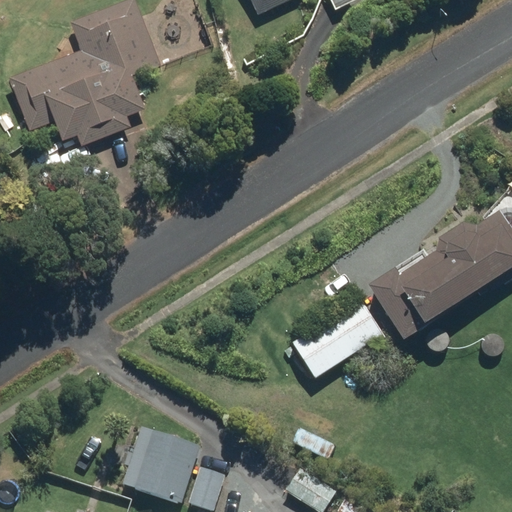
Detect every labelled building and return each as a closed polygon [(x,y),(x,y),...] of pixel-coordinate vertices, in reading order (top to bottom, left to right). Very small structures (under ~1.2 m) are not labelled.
[(250,0),(260,19),(299,0),(250,0)] [(162,68),(135,1),(72,26),(83,54),(10,83),(30,134),(55,124),(64,145),(78,139),(83,150),(132,130),(128,120),(147,113),(134,79),(162,68)] [(395,271),(368,288),(404,344),(431,326),(430,324),(511,271),(511,229),(511,230),(500,213),(477,227),(463,226),(438,241),(436,254),(399,278),(395,271)] [(361,302),(293,346),(316,380),(383,337),(361,302)] [(507,336),(482,334),(480,357),(505,359),(507,336)] [(200,448),(142,429),(123,487),(181,505),(200,448)] [(214,511),(226,477),(198,468),(187,504),(210,511),(214,511)] [(302,468),(285,491),(314,511),(325,511),(338,494),(302,468)]
